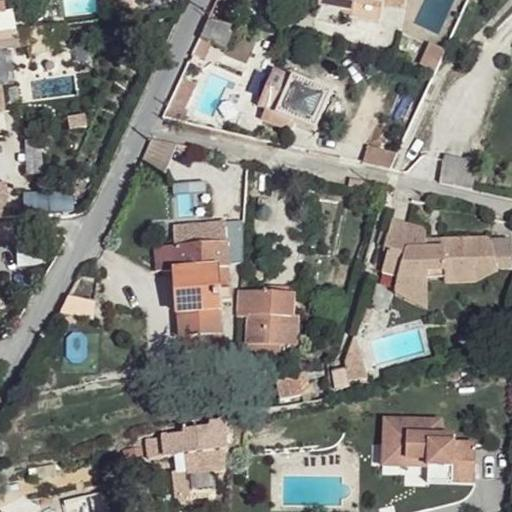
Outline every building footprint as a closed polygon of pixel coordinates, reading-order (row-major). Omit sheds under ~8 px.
[(320,0),(319,6),(354,13),(356,1),(382,5),(383,4),(383,0),(320,0)] [(356,1),(354,13),(353,15),(380,21),(382,5),(356,1)] [(208,22),(199,41),(210,45),(225,52),(235,28),(208,22)] [(30,30),(14,32),(16,48),(25,47),(26,56),(55,52),(51,27),(30,30)] [(210,45),(199,41),(193,54),(203,60),(210,45)] [(429,46),(423,58),(438,65),(444,52),(429,46)] [(423,58),(420,66),(435,74),(438,65),(423,58)] [(274,73),(258,109),(266,114),(272,116),(268,125),(291,136),(296,125),(316,135),(332,98),(274,73)] [(181,81),(163,120),(169,127),(171,128),(182,130),(186,113),(183,112),(194,88),(181,81)] [(266,114),(261,123),(268,125),(272,116),(266,114)] [(149,150),(136,178),(161,189),(177,155),(149,150)] [(363,150),(359,166),(387,173),(394,157),(363,150)] [(438,185),(468,192),(474,165),(442,158),(438,185)] [(390,257),(386,272),(403,277),(400,281),(399,285),(429,294),(429,281),(447,281),(447,284),(477,283),(477,274),(500,274),(511,273),(511,243),(492,243),(492,242),(441,243),(441,252),(429,251),(429,243),(429,234),(395,225),(386,255),(390,257)] [(155,251),(156,272),(163,273),(178,272),(217,271),(229,270),(228,261),(242,260),(243,229),(226,231),(176,233),(177,248),(155,251)] [(429,243),(429,251),(441,252),(441,243),(429,243)] [(245,257),(242,260),(250,270),(253,267),(245,257)] [(217,271),(178,272),(179,339),(218,338),(218,305),(231,304),(231,291),(217,291),(217,271)] [(386,272),(384,276),(400,281),(403,277),(386,272)] [(477,288),(499,275),(500,274),(477,274),(477,283),(447,284),(447,289),(477,288)] [(395,298),(430,314),(429,294),(399,285),(395,298)] [(266,297),(242,295),(240,317),(249,318),(249,336),(248,348),(281,349),(291,350),(292,320),(294,321),(296,289),(267,287),(266,297)] [(66,299),(56,315),(93,323),(97,304),(66,299)] [(366,309),(361,323),(369,326),(374,312),(366,309)] [(249,318),(240,317),(240,335),(249,336),(249,318)] [(346,372),(349,385),(359,383),(361,393),(372,391),(370,381),(367,381),(354,340),(353,341),(348,357),(345,365),(346,372)] [(281,349),(248,348),(248,355),(281,356),(281,349)] [(332,374),(335,393),(349,390),(349,385),(346,372),(332,374)] [(289,402),(303,398),(300,384),(286,388),(289,402)] [(300,384),(303,398),(310,396),(307,387),(306,388),(304,384),(300,384)] [(394,462),(395,421),(384,421),(382,469),(426,471),(427,463),(394,462)] [(395,421),(394,462),(427,463),(426,471),(476,472),(476,447),(454,446),(454,439),(442,438),(432,438),(432,423),(395,421)] [(223,424),(227,449),(238,447),(237,440),(234,422),(223,424)] [(442,423),(432,423),(432,438),(442,438),(442,423)] [(184,436),(171,437),(172,452),(185,452),(188,471),(214,469),(213,457),(228,455),(227,449),(223,424),(210,426),(211,430),(183,433),(184,436)] [(143,448),(125,452),(126,460),(144,457),(143,448)] [(228,455),(213,457),(214,469),(228,467),(228,455)] [(476,472),(426,471),(426,486),(475,487),(476,472)] [(196,495),(198,511),(213,511),(210,492),(196,495)] [(164,511),(165,511),(177,509),(174,495),(162,497),(160,497),(164,511)]
